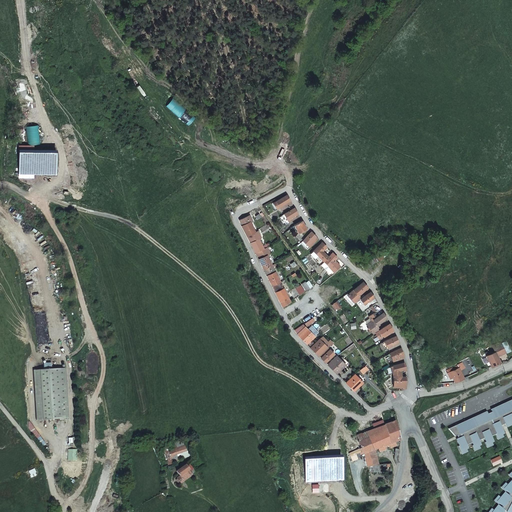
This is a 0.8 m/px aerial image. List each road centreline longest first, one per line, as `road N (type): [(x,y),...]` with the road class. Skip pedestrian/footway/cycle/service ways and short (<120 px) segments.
road 1 (track): [(38,197),(133,223),(226,303),(269,367),(356,419),(371,409)]
road 2 (track): [(0,183),(38,197),(73,268),(102,358),(87,473),(60,506)]
road 3 (residential): [(407,399),(409,360),(399,327),(287,189),(240,211)]
road 4 (track): [(48,471),(72,412),(69,370),(39,258),(0,208)]
road 5 (residential): [(240,211),(236,222),(296,338),(366,407),(407,399)]
road 6 (unclassified): [(63,511),(44,460),(0,403)]
